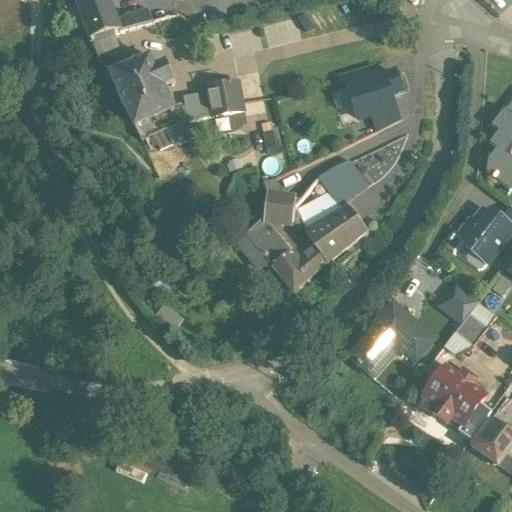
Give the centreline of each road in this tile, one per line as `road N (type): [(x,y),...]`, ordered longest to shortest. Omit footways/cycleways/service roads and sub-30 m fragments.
road 1 (residential): [(465,24),(442,49),(434,167),(376,268),(329,322),(276,355),(214,377)]
road 2 (track): [(32,0),(33,116),(59,194),(116,294),(175,355),(214,377)]
road 3 (residential): [(430,511),(214,377)]
